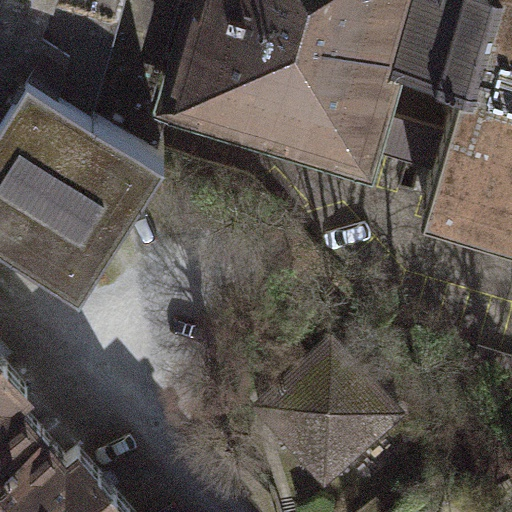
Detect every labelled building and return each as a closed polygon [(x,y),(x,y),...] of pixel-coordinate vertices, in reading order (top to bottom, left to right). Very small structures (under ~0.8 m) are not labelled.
[(0,0),(0,219),(79,268),(164,132),(158,128),(113,98),(139,0),(0,0)] [(368,134),(407,0),(139,0),(113,98),(158,128),(171,85),(365,141),(368,134)] [(511,0),(407,0),(368,134),(432,153),(421,192),(511,218),(511,0)] [(331,332),(259,396),(325,470),(396,406),(331,332)] [(0,454),(38,422),(12,392),(24,381),(0,353),(0,454)] [(64,452),(38,422),(0,454),(0,511),(134,511),(136,510),(76,441),(64,452)]
